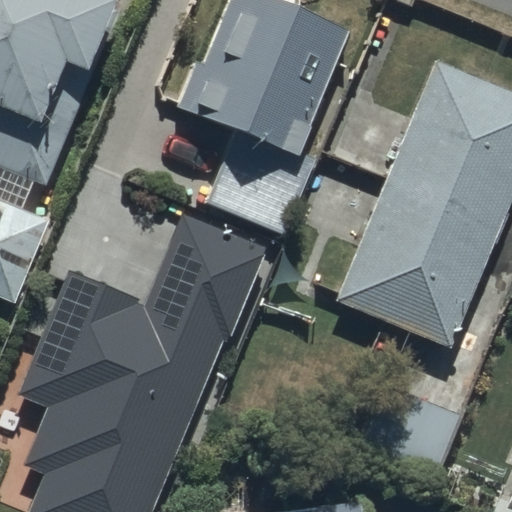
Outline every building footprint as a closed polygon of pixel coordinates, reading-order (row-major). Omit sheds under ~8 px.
[(121,0),(0,0),(0,299),(13,305),(49,219),(24,209),(34,185),(43,189),(121,0)] [(348,32),(272,0),(228,0),(201,64),(194,61),(173,110),(232,135),(204,202),(283,236),(317,158),(297,150),(348,32)] [(451,348),(511,202),(511,90),(435,59),(409,120),(349,95),(326,150),(391,177),(339,302),(451,348)] [(265,248),(183,215),(147,303),(66,270),(15,395),(45,407),(21,465),(43,474),(27,511),(150,511),(221,339),(227,342),(265,248)] [(390,384),(360,455),(432,485),(462,415),(390,384)]
